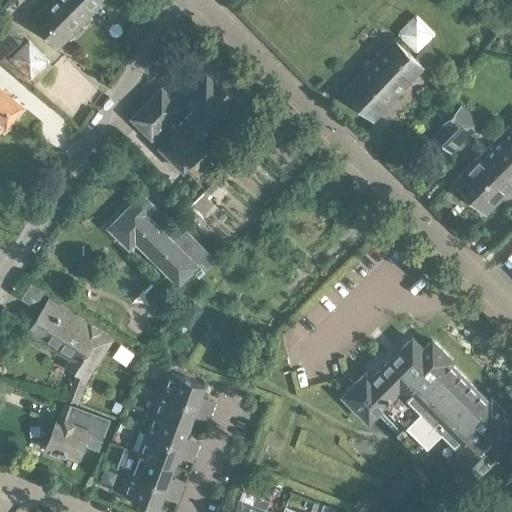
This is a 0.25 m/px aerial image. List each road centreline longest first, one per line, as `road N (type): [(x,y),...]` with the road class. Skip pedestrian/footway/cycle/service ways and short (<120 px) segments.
road 1 (residential): [(511,300),(199,0)]
road 2 (residential): [(10,255),(181,0)]
road 3 (residential): [(186,511),(230,392)]
